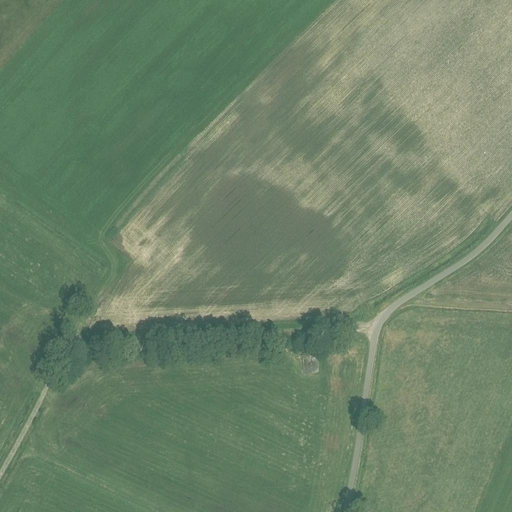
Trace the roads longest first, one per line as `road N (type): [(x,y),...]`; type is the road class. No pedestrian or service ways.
road 1 (track): [(376,328),(70,344),(0,471)]
road 2 (unclassified): [(346,511),(376,328),(398,301),(470,258),(511,214)]
